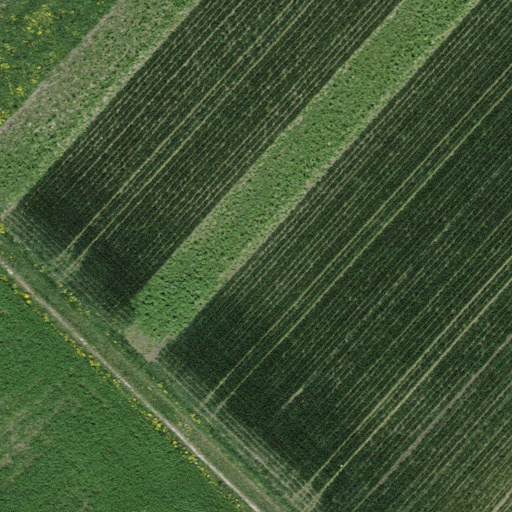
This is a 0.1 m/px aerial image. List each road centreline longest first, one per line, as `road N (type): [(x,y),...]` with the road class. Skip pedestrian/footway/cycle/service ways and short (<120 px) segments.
road 1 (track): [(266,511),(0,253)]
road 2 (track): [(102,0),(0,110)]
